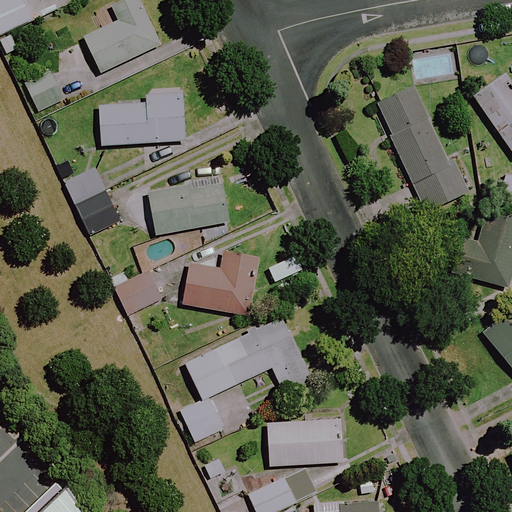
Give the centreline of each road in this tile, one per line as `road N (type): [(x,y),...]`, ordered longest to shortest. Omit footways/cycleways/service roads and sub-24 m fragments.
road 1 (residential): [(253,40),(477,511)]
road 2 (track): [(165,511),(0,200)]
road 3 (residential): [(418,0),(253,40)]
